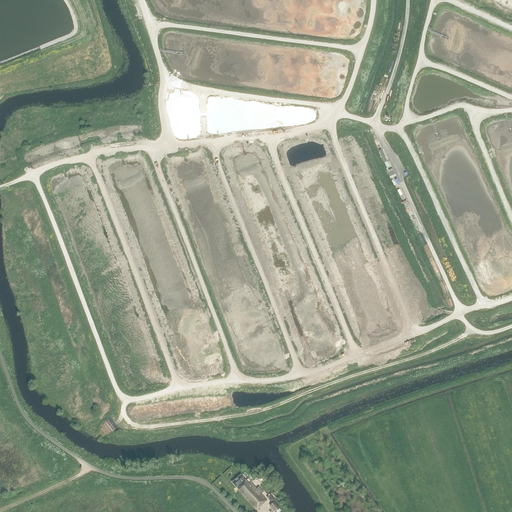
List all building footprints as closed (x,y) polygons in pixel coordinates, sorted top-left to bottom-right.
[(387,167),(389,166),(383,151),(381,152),(387,167)] [(387,170),(391,178),(396,176),(393,168),(387,170)] [(107,436),(114,431),(108,421),(100,425),(107,436)] [(259,487),(257,489),(248,479),(246,480),(241,474),(232,482),(237,487),(239,489),(239,490),(256,509),(266,499),(261,494),(263,492),(259,487)] [(271,493),(267,497),(272,502),(276,498),(271,493)] [(270,506),(275,511),(280,508),(274,501),(270,506)]
